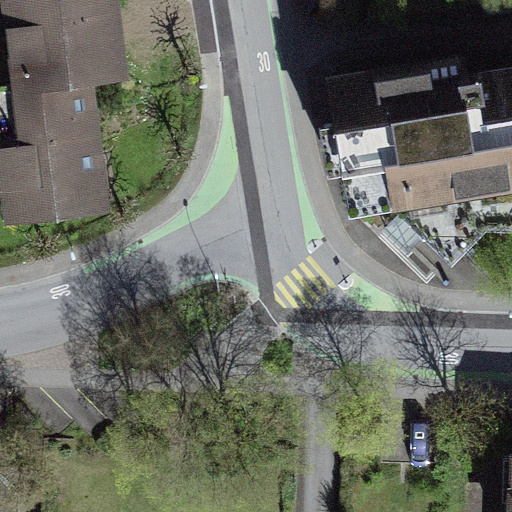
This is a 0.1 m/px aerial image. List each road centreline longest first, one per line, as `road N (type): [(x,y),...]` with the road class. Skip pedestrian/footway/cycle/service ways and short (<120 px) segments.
road 1 (residential): [(511,352),(367,340),(301,288),(270,220)]
road 2 (residential): [(0,321),(127,283),(270,220)]
road 3 (residential): [(246,56),(431,31),(502,0)]
road 4 (residential): [(270,220),(246,56)]
